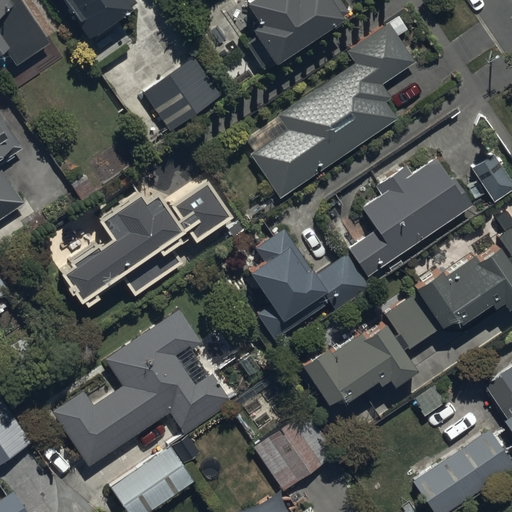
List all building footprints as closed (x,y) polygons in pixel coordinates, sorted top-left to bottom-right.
[(0,0),(0,55),(6,52),(17,68),(49,47),(17,0),(0,0)] [(63,0),(92,42),(138,11),(130,0),(63,0)] [(274,68),(348,19),(335,0),(256,0),(245,8),(256,25),(249,30),(274,68)] [(398,122),(386,104),(393,99),(384,85),(415,64),(388,24),(349,49),(358,62),(276,117),(286,132),(249,157),(279,202),(398,122)] [(140,89),(170,133),(220,99),(191,55),(140,89)] [(0,116),(0,222),(25,206),(0,169),(0,164),(22,150),(0,116)] [(468,167),(493,204),(511,191),(511,181),(492,151),(468,167)] [(347,247),(368,278),(472,208),(452,177),(447,181),(433,160),(360,208),(374,229),(347,247)] [(93,232),(99,241),(54,272),(79,309),(125,279),(136,295),(195,255),(192,251),(193,251),(234,223),(207,182),(166,210),(165,211),(153,192),(93,232)] [(511,259),(511,226),(497,237),(511,259)] [(259,313),(280,345),(366,287),(345,255),(315,275),(285,230),(256,250),(266,266),(249,277),(268,306),(259,313)] [(469,253),(436,275),(428,280),(379,312),(405,350),(454,318),(462,330),(499,305),(506,315),(511,310),(511,272),(499,253),(478,267),(469,253)] [(0,301),(9,295),(0,280),(0,301)] [(105,360),(124,389),(94,409),(83,393),(51,414),(62,430),(87,468),(171,412),(185,433),(230,403),(212,375),(194,386),(173,356),(198,339),(179,311),(105,360)] [(354,328),(322,350),(318,343),(293,360),(328,411),(343,400),(346,406),(386,380),(393,391),(415,376),(380,324),(360,337),(354,328)] [(32,353),(23,337),(0,350),(0,354),(7,367),(32,353)] [(511,369),(482,389),(511,433),(511,369)] [(444,402),(432,385),(412,398),(424,416),(444,402)] [(0,399),(0,467),(34,445),(3,397),(0,399)] [(251,445),(283,493),(338,456),(306,408),(251,445)] [(410,482),(430,511),(447,511),(511,469),(511,467),(487,431),(410,482)] [(108,486),(125,511),(156,511),(196,486),(169,445),(108,486)] [(0,511),(26,511),(13,492),(0,500),(0,511)]
